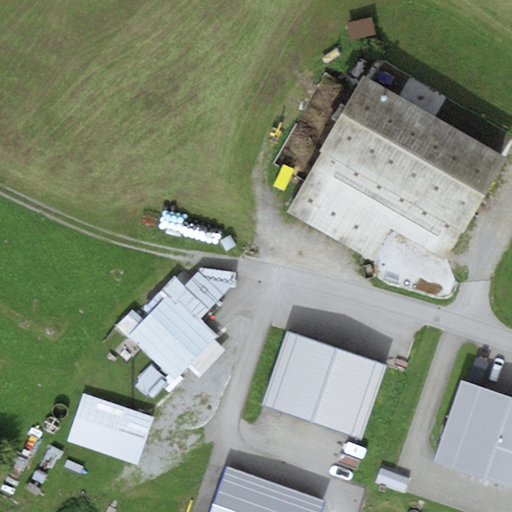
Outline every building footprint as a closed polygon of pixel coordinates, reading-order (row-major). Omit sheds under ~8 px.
[(508,158),(368,78),(328,148),(468,228),(508,158)] [(374,258),(393,225),(451,258),(468,228),(328,148),(291,211),(374,258)] [(215,336),(173,293),(133,332),(176,375),(215,336)] [(382,363),(289,329),(264,398),(357,432),(382,363)] [(511,398),(461,381),(433,460),(511,487),(511,398)] [(83,394),(76,415),(145,439),(153,417),(83,394)] [(227,467),(211,511),(320,511),(324,502),(227,467)]
